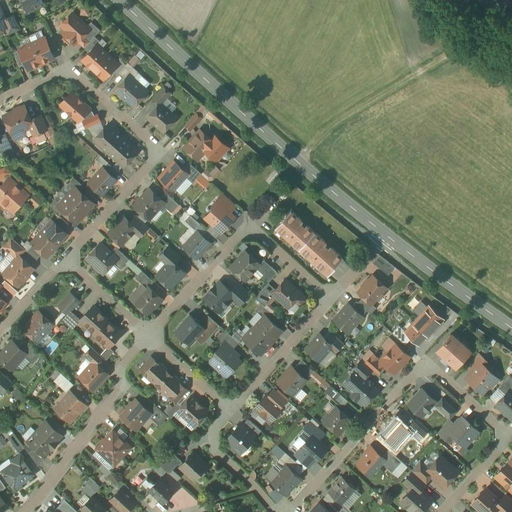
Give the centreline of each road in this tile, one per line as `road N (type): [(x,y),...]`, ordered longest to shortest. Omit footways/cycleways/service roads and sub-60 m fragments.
road 1 (residential): [(289,511),(421,368),(503,436),(441,511)]
road 2 (secondary): [(384,235),(117,0)]
road 3 (residential): [(147,335),(249,232),(263,235),(331,297)]
road 4 (residential): [(26,511),(119,388),(121,366),(147,335)]
road 5 (track): [(296,162),(329,127),(466,45)]
road 6 (residential): [(0,99),(56,72),(81,79),(159,151)]
road 7 (secondary): [(511,329),(384,235)]
road 8 (residential): [(229,410),(331,297)]
road 9 (residential): [(64,259),(159,151)]
road 10 (residential): [(276,511),(214,450),(213,430),(229,410)]
